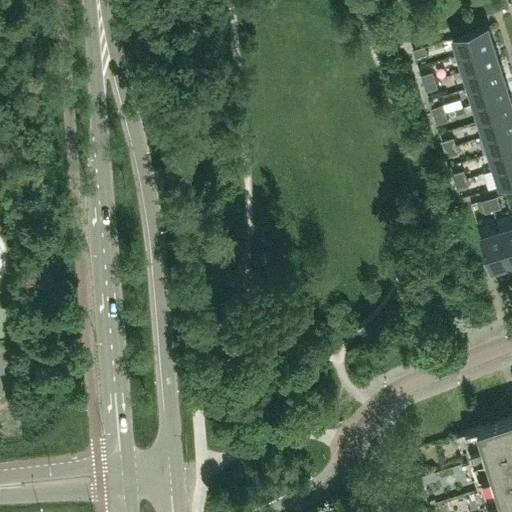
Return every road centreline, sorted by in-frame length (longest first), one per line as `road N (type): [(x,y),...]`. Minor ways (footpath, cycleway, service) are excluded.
road 1 (secondary): [(174,475),(155,246),(103,0)]
road 2 (secondary): [(92,0),(128,478)]
road 3 (residential): [(385,396),(511,342)]
road 4 (tertiary): [(128,478),(0,489)]
